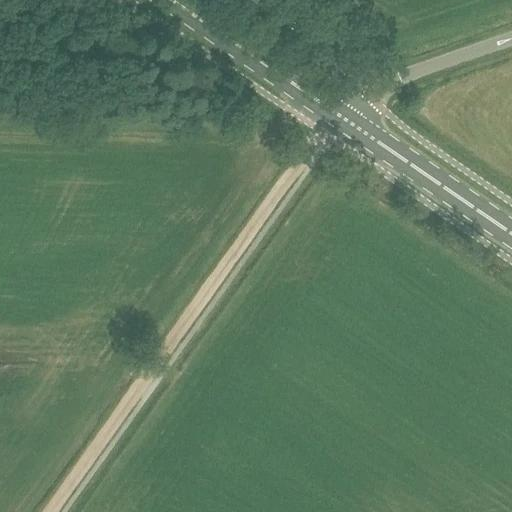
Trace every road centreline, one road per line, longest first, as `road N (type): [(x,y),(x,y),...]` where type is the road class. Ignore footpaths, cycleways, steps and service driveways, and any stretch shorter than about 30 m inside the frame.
road 1 (track): [(325,137),(53,511)]
road 2 (secondary): [(344,119),(169,0)]
road 3 (secondary): [(511,235),(344,119)]
road 4 (unclassified): [(344,119),(400,77),(511,39)]
